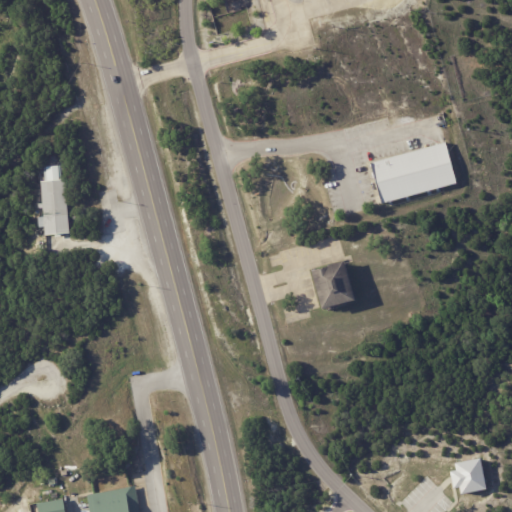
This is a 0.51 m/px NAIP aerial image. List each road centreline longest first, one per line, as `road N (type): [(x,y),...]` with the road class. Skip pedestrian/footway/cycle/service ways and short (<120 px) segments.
road 1 (residential): [(183,0),(191,65),(288,415),(300,447),(358,511)]
road 2 (secondary): [(226,511),(211,421),(91,0)]
